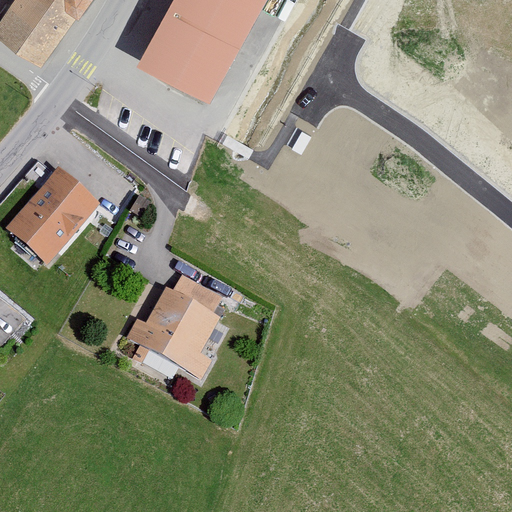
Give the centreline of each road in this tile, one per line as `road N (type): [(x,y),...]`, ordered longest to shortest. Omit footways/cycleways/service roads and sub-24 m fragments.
road 1 (residential): [(319,73),(511,214)]
road 2 (residential): [(58,97),(187,205)]
